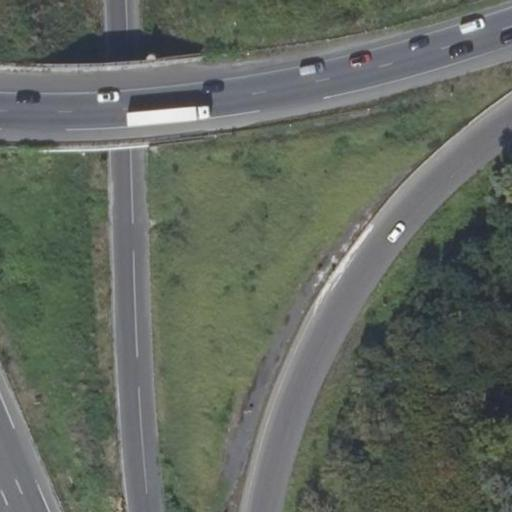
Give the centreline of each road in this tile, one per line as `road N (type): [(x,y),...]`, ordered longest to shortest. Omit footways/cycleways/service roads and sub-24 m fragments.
road 1 (trunk): [(0,108),(264,91),(511,28)]
road 2 (motorway): [(139,511),(115,0)]
road 3 (motorway): [(258,511),(290,394),(341,293),(396,218),(511,116)]
